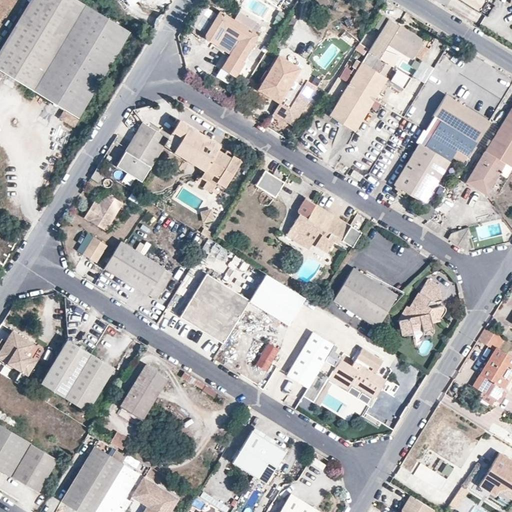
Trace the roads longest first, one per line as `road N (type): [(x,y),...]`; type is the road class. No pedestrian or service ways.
road 1 (residential): [(145,66),(497,283)]
road 2 (residential): [(27,258),(378,476)]
road 3 (residential): [(378,476),(497,283)]
road 4 (residential): [(145,66),(27,258)]
